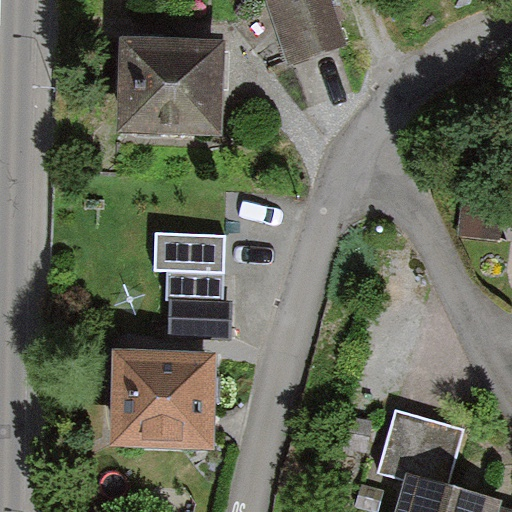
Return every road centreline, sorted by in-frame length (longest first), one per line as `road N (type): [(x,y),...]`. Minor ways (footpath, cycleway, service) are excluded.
road 1 (residential): [(250,511),(339,156),(357,124)]
road 2 (residential): [(357,124),(427,229),(511,398)]
road 3 (residential): [(357,124),(415,68),(511,31)]
